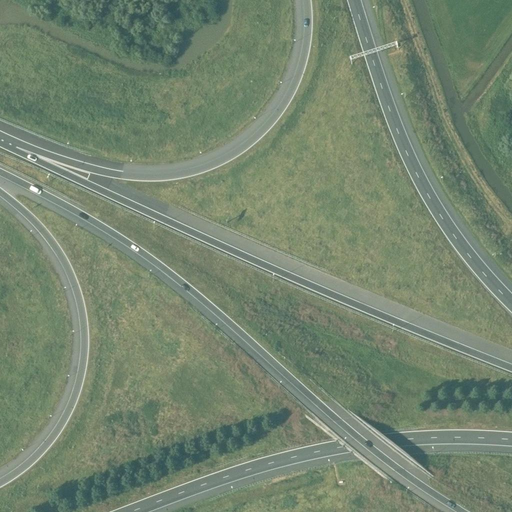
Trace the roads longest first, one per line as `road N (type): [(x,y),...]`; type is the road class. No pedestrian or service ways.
road 1 (motorway): [(0,172),(175,275),(339,421),(461,511)]
road 2 (motorway): [(511,367),(368,311),(13,149)]
road 3 (motorway): [(307,0),(308,42),(295,87),(263,130),(220,160),(164,176),(126,175),(13,149)]
road 4 (motorway): [(129,511),(253,465),(318,450),(392,438),(511,438)]
road 5 (motorway): [(0,192),(53,245),(70,275),(84,336),(65,416),(34,457),(0,482)]
road 6 (motorway): [(511,301),(443,217),(410,159),(355,0)]
